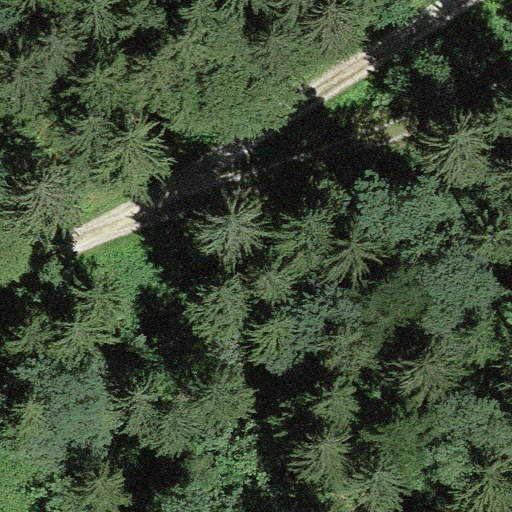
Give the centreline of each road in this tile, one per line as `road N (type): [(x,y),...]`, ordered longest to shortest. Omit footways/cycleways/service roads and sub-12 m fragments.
road 1 (track): [(453,0),(187,180),(0,262)]
road 2 (track): [(511,87),(187,180)]
